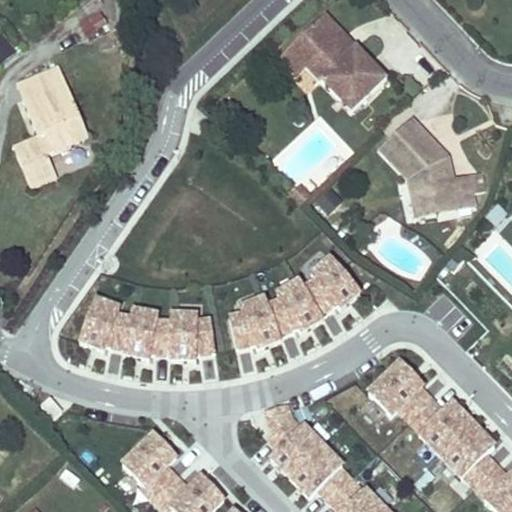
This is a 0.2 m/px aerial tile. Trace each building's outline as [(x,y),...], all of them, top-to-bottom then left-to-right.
[(101,15),(79,29),(86,40),(108,26),(101,15)] [(325,17),(320,22),(340,43),(340,48),(344,53),(346,50),(350,54),(356,49),(325,17)] [(340,43),(320,22),(288,53),(307,72),(320,87),(322,85),(351,116),(387,82),(356,49),(350,54),(346,50),(344,53),(340,48),(340,43)] [(16,54),(4,39),(0,42),(0,65),(1,67),(16,54)] [(307,72),(288,53),(278,62),(297,82),(307,72)] [(89,141),(59,71),(17,89),(39,140),(39,141),(46,138),(49,143),(17,156),(31,191),(57,180),(48,159),(89,141)] [(453,181),(449,161),(442,162),(437,158),(442,153),(412,122),(380,152),(409,184),(415,182),(420,210),(456,202),(458,213),(475,209),(472,196),(485,193),(482,175),(453,181)] [(39,141),(39,140),(14,150),(17,156),(49,143),(46,138),(39,141)] [(448,160),(442,153),(437,158),(442,162),(449,161),(448,160)] [(458,213),(456,202),(420,210),(415,182),(409,184),(417,222),(458,213)] [(301,188),(290,199),(299,209),(310,198),(301,188)] [(359,301),(330,263),(307,280),(311,286),(334,316),(336,318),(359,301)] [(299,284),(272,299),(276,305),(294,337),(296,341),(323,326),(321,323),(303,291),(299,284)] [(311,286),(303,291),(321,323),(334,316),(311,286)] [(265,303),(238,313),(241,319),(253,353),(256,359),(282,349),(280,344),(267,308),(265,303)] [(121,314),(94,304),(76,351),(103,361),(106,354),(119,319),(121,314)] [(276,305),(267,308),(280,344),(294,337),(276,305)] [(160,319),(131,314),(129,321),(122,358),(121,364),(150,370),(152,362),(159,326),(160,319)] [(129,321),(119,319),(106,354),(122,358),(129,321)] [(199,319),(169,319),(169,326),(168,364),(168,369),(198,370),(198,362),(199,325),(199,319)] [(253,353),(241,319),(226,322),(235,357),(253,353)] [(211,323),(199,325),(198,362),(217,360),(211,323)] [(169,326),(159,326),(152,362),(168,364),(169,326)] [(426,393),(399,365),(365,399),(392,427),(398,421),(426,393)] [(446,413),(426,393),(398,421),(417,441),(446,413)] [(475,431),(452,407),(446,413),(417,441),(416,442),(439,466),(475,431)] [(274,432),(287,420),(284,410),(276,413),(270,427),(274,432)] [(279,451),(270,459),(289,479),(320,449),(301,429),(298,431),(287,420),(274,432),(267,439),(279,451)] [(113,461),(148,497),(170,476),(157,463),(168,452),(146,430),(113,461)] [(497,453),(475,431),(439,466),(461,488),(462,487),(491,460),(497,453)] [(289,479),(308,499),(317,491),(329,503),(349,483),(337,471),(340,469),(320,449),(289,479)] [(509,479),(491,460),(462,487),(481,506),(509,479)] [(158,508),(162,504),(168,511),(197,511),(215,495),(194,473),(180,487),(170,476),(148,497),(158,508)] [(511,511),(511,475),(509,479),(481,506),(486,511),(511,511)] [(337,511),(381,511),(363,493),(361,495),(349,483),(329,503),(337,511)]
